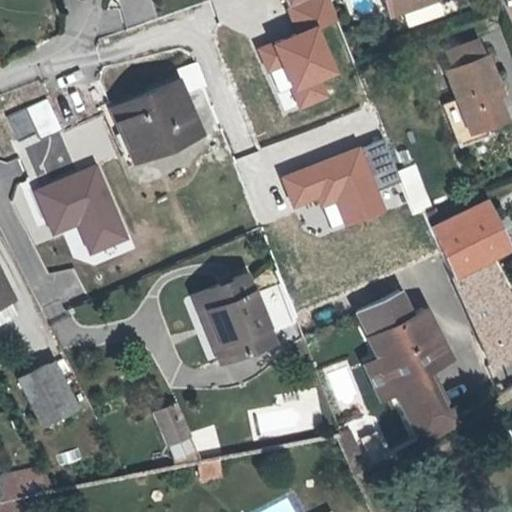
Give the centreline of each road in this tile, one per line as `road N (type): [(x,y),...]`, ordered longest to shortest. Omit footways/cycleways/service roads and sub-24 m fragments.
road 1 (unknown): [(61,50),(74,64),(190,30),(245,27),(258,37),(332,194)]
road 2 (residential): [(0,77),(61,50),(97,0)]
